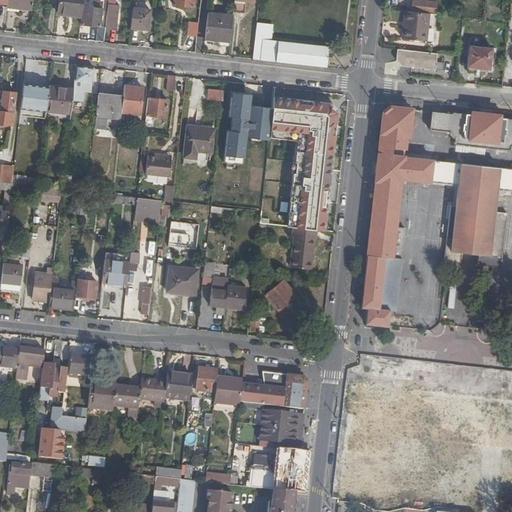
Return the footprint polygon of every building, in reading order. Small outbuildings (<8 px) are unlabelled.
[(7,7),(7,9),(32,12),(33,0),(8,0),(8,2),(7,7)] [(60,0),(59,9),(73,11),(72,15),(80,16),(82,1),(84,1),(83,0),(60,0)] [(254,0),(236,0),(235,11),(246,12),(247,0),(254,1),(254,0)] [(106,26),(106,29),(117,31),(120,6),(109,4),(108,9),(106,26)] [(83,24),(99,26),(100,26),(102,8),(101,8),(85,6),(83,24)] [(133,9),(131,28),(150,30),(152,11),(133,9)] [(209,12),(206,38),(232,41),(234,15),(209,12)] [(408,26),(405,26),(404,39),(427,41),(430,14),(409,12),(408,26)] [(434,42),(437,15),(430,14),(427,41),(434,42)] [(187,21),(187,36),(197,36),(198,22),(187,21)] [(98,38),(105,39),(106,29),(106,26),(100,26),(99,26),(98,38)] [(320,66),(321,60),(322,54),(322,46),(271,41),(264,40),(264,37),(272,38),(273,28),(257,27),(254,59),(320,66)] [(490,70),(493,48),(471,46),(468,67),(490,70)] [(439,54),(399,50),(398,60),(403,67),(437,71),(439,54)] [(86,67),(78,66),(75,87),(76,87),(84,88),(93,89),(95,68),(93,68),(92,66),(86,66),(86,67)] [(175,91),(176,76),(169,75),(168,91),(175,91)] [(143,88),(125,86),(123,97),(122,111),(140,113),(143,88)] [(72,113),(75,89),(60,87),(59,89),(49,88),(47,110),(72,113)] [(82,102),(84,88),(76,87),(74,102),(82,102)] [(224,100),(226,90),(210,88),(209,99),(224,100)] [(0,126),(13,128),(13,120),(16,93),(0,90),(0,126)] [(252,93),(228,91),(221,163),(243,165),(246,137),(270,138),(273,107),(251,105),(252,93)] [(46,95),(24,93),(22,109),(44,111),(46,95)] [(122,111),(123,97),(99,95),(96,125),(106,126),(107,116),(121,118),(122,111)] [(169,99),(149,96),(147,114),(167,116),(169,99)] [(274,96),(273,107),(270,138),(297,141),(287,226),(296,227),(325,230),(328,202),(339,203),(343,171),(331,170),(338,111),(330,102),(274,96)] [(511,168),(461,162),(406,156),(408,135),(410,135),(413,109),(390,107),(384,111),(362,306),(368,306),(366,321),(389,324),(391,310),(398,310),(406,227),(397,226),(403,178),(459,184),(457,206),(452,206),(447,261),(463,263),(464,253),(481,255),(480,265),(503,268),(508,214),(495,212),(498,189),(511,190),(511,168)] [(511,118),(500,117),(500,115),(474,112),(473,114),(467,113),(453,111),(453,113),(432,111),(431,129),(451,132),(451,134),(456,138),(456,141),(458,144),(463,144),(508,150),(511,148),(511,145),(511,144),(511,118)] [(211,152),(214,129),(188,126),(185,157),(196,158),(197,151),(211,152)] [(173,157),(155,156),(148,155),(146,174),(171,176),(173,157)] [(15,167),(0,165),(0,181),(13,183),(15,167)] [(11,198),(13,183),(0,181),(0,188),(5,189),(4,198),(11,198)] [(174,201),(176,186),(168,185),(166,200),(174,201)] [(111,202),(112,194),(88,191),(87,199),(111,202)] [(42,193),(41,201),(59,202),(59,195),(42,193)] [(136,204),(137,197),(112,194),(111,202),(136,204)] [(162,203),(163,199),(152,198),(145,198),(137,197),(136,204),(136,212),(161,214),(162,203)] [(10,210),(11,198),(4,198),(3,208),(3,209),(10,210)] [(191,215),(211,217),(212,210),(212,205),(186,202),(185,209),(192,209),(191,215)] [(172,204),(162,203),(161,214),(170,216),(172,204)] [(0,211),(0,226),(1,227),(2,225),(8,226),(10,210),(3,209),(3,212),(0,211)] [(0,239),(7,239),(8,226),(2,225),(1,227),(0,239)] [(318,239),(319,230),(295,227),(294,236),(295,236),(292,266),(313,269),(316,239),(318,239)] [(32,244),(33,231),(26,230),(23,254),(30,255),(32,244)] [(105,259),(102,284),(106,284),(107,281),(114,282),(128,284),(130,262),(105,259)] [(216,262),(206,261),(204,276),(215,278),(216,262)] [(2,281),(21,283),(22,265),(4,263),(2,281)] [(198,294),(201,269),(168,265),(165,290),(198,294)] [(33,300),(50,302),(52,286),(52,281),(53,277),(36,275),(33,300)] [(96,295),(98,279),(80,277),(78,293),(96,295)] [(279,310),(296,295),(285,282),(286,281),(285,278),(266,294),(279,310)] [(2,281),(1,288),(20,289),(21,283),(2,281)] [(229,289),(227,307),(244,308),(247,286),(229,283),(229,289)] [(50,302),(50,304),(75,308),(77,289),(59,287),(52,286),(50,302)] [(151,303),(153,286),(144,286),(142,302),(143,302),(142,313),(150,314),(151,303)] [(221,311),(226,311),(227,307),(229,289),(212,287),(211,305),(221,306),(221,311)] [(264,331),(264,318),(252,317),(251,330),(264,331)] [(0,370),(17,372),(20,349),(1,347),(0,354),(0,370)] [(44,350),(20,347),(20,349),(17,372),(21,372),(22,359),(35,361),(34,366),(42,367),(44,350)] [(92,374),(94,355),(75,353),(74,359),(72,359),(70,372),(70,377),(78,378),(78,373),(92,374)] [(54,364),(43,363),(40,391),(65,394),(67,371),(53,369),(54,364)] [(305,410),(308,381),(305,377),(291,376),(291,366),(283,365),(281,383),(286,384),(285,390),(242,385),(240,402),(262,405),(271,406),(304,410),(305,410)] [(219,377),(219,370),(200,368),(197,389),(217,392),(219,377)] [(168,373),(167,381),(166,395),(190,398),(193,375),(168,373)] [(240,405),(240,402),(242,385),(242,379),(219,377),(217,392),(215,403),(240,405)] [(167,381),(142,378),(141,388),(140,399),(165,402),(166,395),(167,381)] [(88,407),(113,409),(113,406),(116,385),(116,382),(91,379),(88,407)] [(113,406),(138,410),(140,399),(141,388),(116,385),(113,406)] [(270,412),(271,406),(262,405),(258,440),(267,441),(270,412)] [(62,408),(53,407),(51,428),(84,432),(85,421),(60,418),(62,408)] [(86,408),(72,408),(71,416),(86,417),(86,408)] [(271,442),(300,445),(304,416),(270,412),(267,441),(271,442)] [(39,428),(37,457),(61,458),(62,429),(39,428)] [(0,458),(5,459),(8,432),(0,431),(0,458)] [(310,451),(276,448),(273,469),(250,467),(248,485),(275,488),(296,490),(305,491),(310,451)] [(105,458),(86,455),(85,464),(104,466),(105,458)] [(30,477),(53,479),(55,465),(31,462),(31,467),(30,477)] [(7,490),(28,492),(29,484),(30,477),(31,467),(11,465),(10,468),(9,468),(7,490)] [(99,484),(101,470),(82,468),(81,472),(81,476),(94,477),(93,483),(99,484)] [(131,473),(131,480),(155,484),(156,476),(131,473)] [(217,482),(218,474),(207,473),(206,481),(217,482)] [(232,484),(233,475),(218,474),(217,482),(232,484)] [(181,478),(156,476),(155,484),(181,487),(181,478)] [(193,511),(197,480),(187,479),(181,478),(181,487),(177,511),(193,511)] [(293,511),(296,490),(275,488),(272,511),(293,511)] [(231,511),(234,493),(209,490),(208,500),(210,500),(214,500),(213,508),(209,508),(208,511),(231,511)] [(153,502),(168,504),(169,493),(154,491),(153,502)] [(153,502),(151,511),(171,511),(172,504),(168,504),(153,502)] [(144,511),(146,505),(130,503),(128,511),(144,511)]
